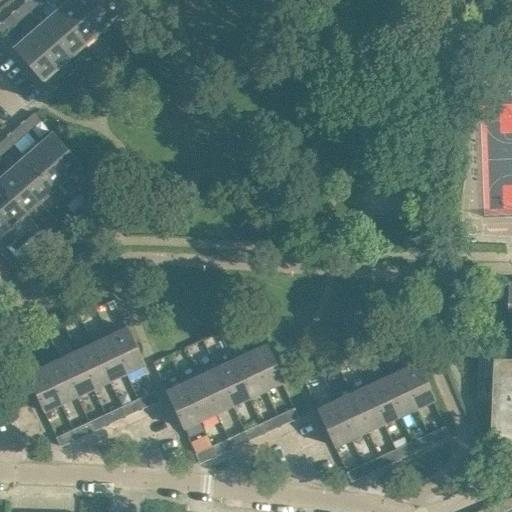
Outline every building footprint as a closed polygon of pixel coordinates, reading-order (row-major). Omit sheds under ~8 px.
[(69,0),(66,0),(54,11),(83,44),(97,32),(69,0)] [(93,0),(69,0),(97,32),(111,19),(93,0)] [(93,0),(111,19),(124,8),(125,7),(118,0),(93,0)] [(31,10),(24,2),(14,11),(21,18),(31,10)] [(54,11),(40,23),(69,56),(83,44),(54,11)] [(17,22),(11,14),(1,23),(8,30),(17,22)] [(40,23),(26,35),(55,68),(69,56),(40,23)] [(14,46),(12,47),(41,80),(42,79),(55,68),(26,35),(14,46)] [(40,120),(34,112),(24,121),(30,129),(40,120)] [(27,132),(20,124),(10,133),(17,140),(27,132)] [(51,132),(37,143),(66,176),(79,165),(80,164),(66,148),(51,131),(51,132)] [(13,144),(7,136),(0,141),(0,148),(3,152),(13,144)] [(37,143),(23,156),(52,189),(66,176),(37,143)] [(23,156),(9,168),(38,201),(52,189),(23,156)] [(9,168),(0,176),(0,185),(24,213),(38,201),(9,168)] [(0,185),(0,213),(10,225),(24,213),(0,185)] [(0,234),(10,225),(0,213),(0,234)] [(108,334),(126,372),(142,365),(143,364),(139,355),(125,326),(125,327),(108,334)] [(498,327),(473,327),(473,339),(498,339),(498,327)] [(92,342),(110,380),(126,372),(108,334),(92,342)] [(75,350),(93,388),(110,380),(92,342),(75,350)] [(263,344),(248,351),(266,389),(281,382),(282,381),(265,343),(263,344)] [(479,357),(478,400),(493,401),(493,402),(493,410),(492,442),(497,442),(511,442),(511,345),(490,345),(480,344),(480,348),(479,357)] [(59,358),(76,396),(93,388),(75,350),(59,358)] [(248,351),(231,359),(249,397),(266,389),(248,351)] [(42,365),(60,403),(76,396),(59,358),(42,365)] [(231,359),(215,367),(232,404),(249,397),(231,359)] [(414,362),(399,369),(417,407),(432,400),(433,399),(418,366),(416,361),(414,362)] [(32,388),(43,411),(60,403),(42,365),(25,373),(30,384),(32,388)] [(215,367),(198,374),(216,412),(232,404),(215,367)] [(399,369),(382,377),(400,415),(417,407),(399,369)] [(198,374),(181,382),(199,420),(216,412),(198,374)] [(382,377),(366,385),(384,423),(400,415),(382,377)] [(165,390),(182,428),(199,420),(181,382),(165,390)] [(366,385),(349,392),(367,430),(384,423),(366,385)] [(349,392),(333,400),(350,438),(367,430),(349,392)] [(137,399),(141,408),(153,403),(149,393),(137,399)] [(350,438),(333,400),(316,408),(334,446),(350,438)] [(125,416),(137,410),(132,401),(121,407),(125,416)] [(109,423),(120,418),(116,409),(104,414),(109,423)] [(276,416),(281,425),(292,419),(288,410),(276,416)] [(92,431),(104,425),(100,416),(88,422),(92,431)] [(264,432),(276,427),(272,418),(260,423),(264,432)] [(76,438),(88,433),(83,424),(72,429),(76,438)] [(248,440),(260,435),(255,425),(244,431),(248,440)] [(427,434),(432,443),(443,437),(439,428),(427,434)] [(60,446),(71,441),(67,431),(55,437),(60,446)] [(232,448),(243,442),(239,433),(227,438),(232,448)] [(415,450),(427,445),(423,436),(411,441),(415,450)] [(215,455),(227,450),(223,441),(211,446),(215,455)] [(399,458),(411,453),(407,444),(395,449),(399,458)] [(199,463),(211,457),(207,448),(195,454),(199,463)] [(383,466),(395,460),(390,451),(379,457),(383,466)] [(367,473),(378,468),(374,459),(362,464),(367,473)] [(350,481),(362,476),(358,466),(346,472),(350,481)] [(511,511),(511,500),(511,497),(500,502),(504,511),(511,511)] [(504,511),(500,502),(489,507),(491,511),(504,511)]
